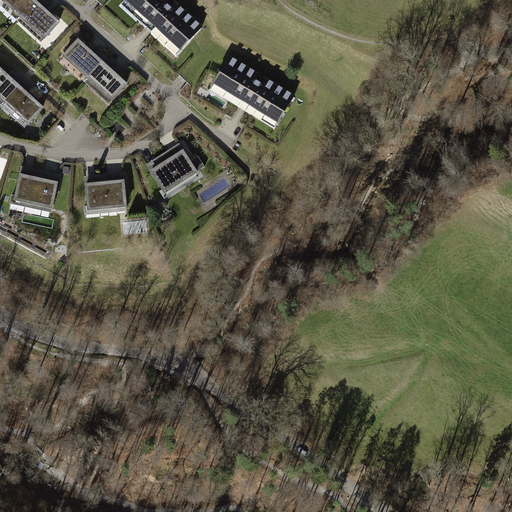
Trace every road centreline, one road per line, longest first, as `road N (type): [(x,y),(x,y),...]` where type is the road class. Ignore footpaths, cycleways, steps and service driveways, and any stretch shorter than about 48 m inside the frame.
road 1 (residential): [(0,311),(63,342),(193,371),(383,511)]
road 2 (residential): [(180,108),(158,134),(110,155),(67,157),(0,140)]
road 3 (residential): [(63,0),(180,108)]
